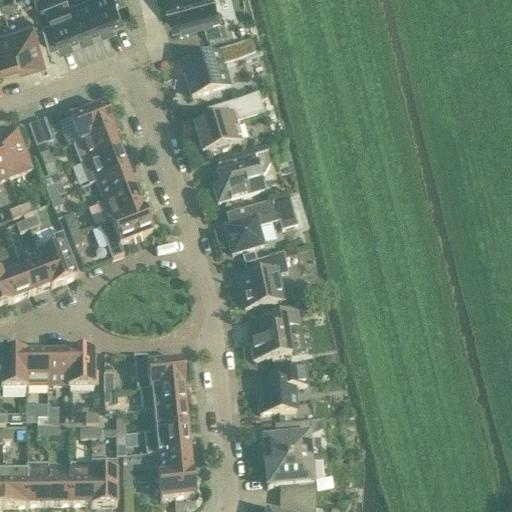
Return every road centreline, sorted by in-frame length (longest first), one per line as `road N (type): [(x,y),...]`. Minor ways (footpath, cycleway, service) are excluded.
road 1 (residential): [(194,249),(133,68),(0,113)]
road 2 (residential): [(230,511),(213,340)]
road 3 (residential): [(83,321),(100,278),(194,249)]
road 4 (residential): [(213,340),(103,344),(83,321)]
